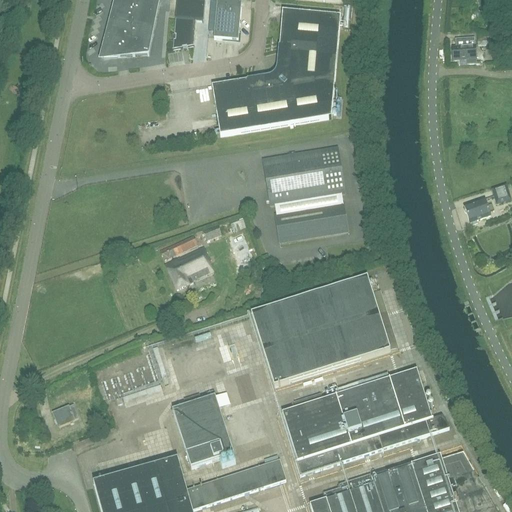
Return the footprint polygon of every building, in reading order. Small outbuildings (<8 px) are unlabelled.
[(147,0),(115,0),(103,59),(149,57),(160,2),(147,0)] [(175,21),(173,52),(194,48),(195,22),(203,23),(204,1),(184,0),(176,0),(175,21)] [(238,43),(241,10),(242,4),(217,2),(214,41),(238,43)] [(212,88),(220,138),(331,120),(340,18),(282,13),(279,49),(280,49),(278,66),(277,74),(273,78),(265,80),(248,83),(248,82),(212,88)] [(490,45),(489,31),(476,32),(477,46),(490,45)] [(500,60),(499,44),(493,45),(493,54),(491,54),(492,61),(500,60)] [(475,47),(453,48),(453,62),(467,62),(467,66),(476,66),(475,47)] [(345,196),(337,151),(263,163),(266,178),(268,178),(271,191),(268,192),(270,207),(274,206),(276,218),(275,218),(280,244),(348,232),(342,197),(345,196)] [(491,190),(496,206),(511,201),(506,185),(491,190)] [(471,226),(477,224),(476,222),(490,218),(484,201),(464,208),(464,209),(464,211),(465,213),(466,215),(470,225),(471,224),(471,226)] [(206,243),(222,236),(217,226),(202,233),(206,243)] [(193,237),(160,252),(164,262),(197,247),(193,237)] [(165,266),(177,292),(193,284),(192,282),(213,273),(203,249),(165,266)] [(367,279),(251,316),(274,389),(390,352),(367,279)] [(248,323),(233,327),(234,331),(249,327),(248,323)] [(204,345),(221,342),(219,332),(203,335),(204,345)] [(133,404),(172,394),(170,385),(182,382),(176,358),(166,360),(170,380),(138,388),(139,393),(130,395),(133,404)] [(449,430),(442,418),(432,421),(428,409),(433,407),(425,381),(420,383),(417,372),(389,381),(388,375),(358,385),(335,392),(336,397),(282,414),(297,464),(295,465),(300,478),(449,430)] [(191,470),(233,457),(215,399),(172,413),(191,470)] [(53,415),(56,421),(59,429),(74,422),(74,421),(78,420),(73,407),(69,409),(68,408),(53,415)] [(235,412),(245,452),(262,448),(252,408),(235,412)] [(495,511),(463,455),(458,456),(457,451),(440,456),(441,457),(371,479),(370,476),(338,486),(339,490),(324,495),(326,502),(310,507),(311,511),(495,511)] [(222,469),(236,464),(233,457),(219,462),(222,469)] [(279,462),(187,492),(178,462),(93,485),(100,511),(193,511),(286,482),(279,462)]
